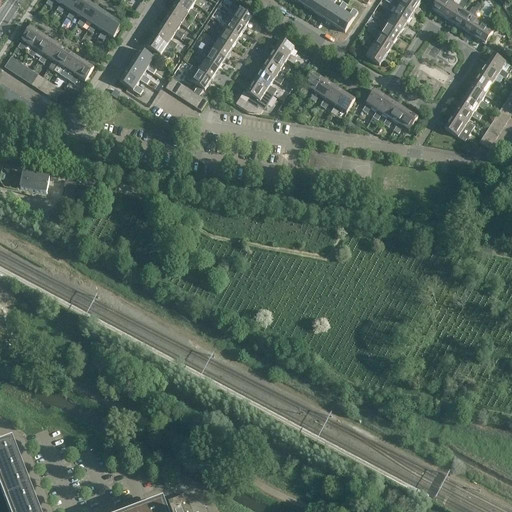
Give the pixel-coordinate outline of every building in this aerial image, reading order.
[(61,5),(64,0),(49,0),(46,5),(50,8),(55,1),(61,5)] [(71,12),(79,0),(64,0),(61,5),(56,12),(61,15),(65,8),(71,12)] [(81,19),(90,5),(81,0),(79,0),(71,12),(67,19),(71,22),(75,15),(81,19)] [(186,0),(178,0),(174,7),(188,16),(194,20),(197,16),(190,11),(194,5),(186,0)] [(186,0),(194,5),(201,10),(204,5),(197,1),(197,0),(186,0)] [(307,0),(303,7),(314,13),(322,0),(307,0)] [(322,0),(314,13),(324,20),(333,7),(336,0),(330,0),(328,4),(322,0)] [(403,0),(400,5),(413,14),(420,4),(414,0),(403,0)] [(439,0),(432,11),(443,19),(452,5),(455,0),(449,0),(448,3),(444,0),(439,0)] [(443,19),(454,26),(463,12),(467,6),(467,5),(469,1),(467,0),(465,0),(463,3),(458,9),(452,5),(443,19)] [(396,11),(393,16),(407,25),(413,14),(400,5),(392,1),(389,6),(396,11)] [(324,20),(334,27),(343,13),(347,7),(343,4),(339,11),(333,7),(324,20)] [(86,22),(92,25),(100,12),(90,5),(81,19),(77,26),(82,29),(86,22)] [(236,14),(233,20),(246,29),(253,18),(233,5),(231,8),(230,10),(236,14)] [(454,26),(464,33),(477,13),(477,12),(480,7),(476,5),(473,10),(469,16),(463,12),(454,26)] [(174,7),(168,17),(181,26),(188,30),(190,26),(184,22),(188,16),(174,7)] [(343,13),(334,27),(345,34),(358,13),(353,11),(349,17),(343,13)] [(97,29),(102,32),(111,19),(100,12),(92,25),(87,32),(92,36),(97,29)] [(390,20),(386,26),(400,35),(407,25),(393,16),(386,12),(384,16),(390,20)] [(464,33),(475,39),(483,26),(488,19),(477,13),(464,33)] [(230,25),(226,30),(239,39),(246,29),(233,20),(226,16),(223,20),(230,25)] [(168,17),(161,28),(174,37),(181,41),(182,39),(184,36),(177,32),(181,26),(168,17)] [(102,32),(99,37),(98,39),(102,42),(107,35),(114,40),(123,26),(111,19),(102,32)] [(383,31),(379,37),(393,46),(400,35),(386,26),(380,22),(377,27),(383,31)] [(483,26),(475,39),(485,46),(498,26),(494,23),(489,30),(483,26)] [(223,35),(219,41),(232,49),(239,39),(226,30),(219,26),(216,30),(223,35)] [(161,28),(154,38),(167,47),(174,51),(176,48),(177,47),(170,42),(174,37),(161,28)] [(26,45),(32,49),(41,36),(30,29),(17,49),(14,54),(18,56),(21,51),(22,52),(26,45)] [(377,41),(373,47),(387,56),(393,46),(379,37),(373,32),(370,37),(377,41)] [(37,52),(43,56),(52,43),(41,36),(32,49),(28,56),(33,59),(37,52)] [(89,42),(88,45),(92,48),(98,39),(99,37),(97,36),(94,41),(91,44),(89,42)] [(216,45),(212,51),(226,60),(232,49),(219,41),(212,36),(210,41),(216,45)] [(154,38),(147,49),(148,49),(152,52),(153,53),(167,62),(170,57),(164,53),(167,47),(154,38)] [(281,41),(273,53),(287,62),(293,66),(296,62),(289,57),(294,50),(281,41)] [(47,59),(53,63),(62,49),(52,43),(43,56),(39,63),(42,65),(47,59)] [(387,56),(373,47),(366,43),(363,47),(370,51),(365,58),(379,67),(387,56)] [(210,55),(206,61),(219,70),(226,60),(212,51),(206,47),(203,51),(210,55)] [(443,47),(436,59),(445,64),(451,52),(443,47)] [(53,73),(59,76),(72,56),(62,49),(53,63),(49,70),(53,73)] [(150,58),(153,53),(152,52),(148,49),(147,49),(144,54),(150,58)] [(140,52),(133,63),(146,71),(153,76),(156,71),(149,67),(153,60),(140,52)] [(273,53),(266,63),(286,76),(289,72),(283,68),(287,62),(273,53)] [(68,72),(74,76),(83,63),(72,56),(59,76),(64,79),(68,72)] [(203,66),(199,72),(212,80),(219,70),(206,61),(199,57),(196,61),(203,66)] [(492,57),(485,69),(503,80),(505,81),(508,77),(501,73),(506,66),(492,57)] [(5,69),(10,72),(16,62),(11,59),(4,69),(5,69)] [(10,72),(15,76),(21,65),(16,62),(10,72)] [(83,63),(74,76),(70,83),(74,86),(78,79),(85,84),(94,70),(83,63)] [(133,63),(126,73),(139,82),(146,86),(149,82),(142,77),(146,71),(133,63)] [(266,63),(260,74),(273,82),(280,87),(286,76),(266,63)] [(15,76),(20,79),(26,69),(22,66),(21,65),(15,76)] [(212,80),(199,72),(192,67),(189,72),(196,76),(192,83),(205,92),(212,80)] [(26,69),(20,79),(25,82),(31,72),(26,69)] [(485,69),(478,79),(491,88),(498,92),(501,87),(499,86),(503,80),(485,69)] [(31,72),(25,82),(26,83),(27,83),(33,73),(32,73),(31,72)] [(27,83),(31,87),(38,76),(33,73),(27,83)] [(139,82),(126,73),(119,84),(127,88),(139,97),(142,92),(135,88),(139,82)] [(260,74),(253,84),(273,97),(276,92),(269,88),(273,82),(260,74)] [(308,90),(314,94),(323,81),(313,74),(300,94),(304,97),(308,90)] [(31,87),(36,90),(43,79),(40,78),(38,76),(31,87)] [(36,90),(41,93),(47,82),(43,79),(36,90)] [(478,79),(471,90),(485,98),(491,103),(494,98),(487,94),(491,88),(478,79)] [(166,90),(171,93),(177,83),(172,80),(165,90),(166,90)] [(318,97),(325,101),(333,87),(323,81),(314,94),(310,101),(314,103),(318,97)] [(41,93),(45,96),(52,86),(47,82),(41,93)] [(171,93),(176,96),(182,86),(177,83),(171,93)] [(253,84),(246,94),(252,98),(248,103),(258,110),(259,108),(264,111),(266,107),(266,108),(273,97),(253,84)] [(52,86),(45,96),(46,96),(48,97),(54,87),(53,86),(52,86)] [(176,96),(181,100),(187,90),(182,86),(176,96)] [(48,97),(52,100),(59,90),(54,87),(48,97)] [(329,103),(335,108),(344,94),(333,87),(325,101),(320,107),(324,110),(329,103)] [(0,98),(0,99),(4,102),(11,92),(6,89),(0,98)] [(59,90),(52,100),(57,103),(59,100),(64,93),(63,93),(59,90)] [(181,100),(186,103),(193,93),(187,90),(181,100)] [(471,90),(464,100),(478,109),(485,113),(487,108),(481,104),(485,98),(471,90)] [(115,91),(111,97),(116,100),(120,94),(116,92),(115,91)] [(4,102),(9,106),(16,95),(11,92),(4,102)] [(371,108),(377,112),(386,99),(376,92),(362,112),(367,115),(371,108)] [(186,103),(191,106),(198,96),(193,93),(186,103)] [(344,94),(335,108),(331,114),(335,117),(339,110),(346,115),(355,101),(344,94)] [(9,106),(15,109),(21,99),(16,95),(9,106)] [(191,106),(196,110),(203,99),(198,96),(191,106)] [(15,109),(20,112),(26,102),(21,99),(15,109)] [(203,99),(196,110),(201,113),(207,103),(208,103),(203,99)] [(382,115),(387,119),(397,106),(386,99),(377,112),(373,119),(377,122),(382,115)] [(464,100),(458,110),(471,119),(478,123),(481,119),(474,115),(478,109),(464,100)] [(20,112),(25,115),(31,105),(26,102),(20,112)] [(503,108),(511,114),(511,106),(506,103),(503,108)] [(25,115),(30,119),(36,108),(31,105),(25,115)] [(392,122),(398,126),(407,112),(397,106),(387,119),(383,126),(388,129),(392,122)] [(30,119),(35,122),(41,112),(36,108),(30,119)] [(502,109),(501,110),(511,117),(511,116),(511,114),(503,108),(502,109)] [(458,110),(451,121),(471,134),(474,129),(467,125),(471,119),(458,110)] [(498,116),(508,122),(511,117),(501,110),(498,116)] [(41,112),(35,122),(40,125),(47,115),(46,115),(41,112)] [(407,112),(398,126),(393,133),(398,136),(402,129),(410,134),(419,120),(407,112)] [(495,120),(505,127),(508,122),(498,116),(496,119),(495,120)] [(492,125),(502,131),(505,127),(495,120),(492,125)] [(471,134),(451,121),(444,131),(464,144),(471,134)] [(489,129),(499,136),(502,131),(492,125),(489,129)] [(489,130),(488,131),(498,138),(499,137),(499,136),(489,129),(489,130)] [(485,136),(495,143),(498,138),(488,131),(485,136)] [(482,141),(492,147),(495,143),(485,136),(482,141)] [(486,149),(490,151),(492,147),(482,141),(479,145),(480,145),(483,147),(486,149)] [(475,147),(470,144),(467,150),(472,153),(475,147)] [(465,154),(472,156),(478,148),(475,147),(472,153),(467,150),(465,154)] [(503,164),(509,165),(511,153),(505,152),(503,164)] [(50,178),(46,177),(47,172),(29,169),(28,176),(24,175),(21,191),(47,195),(49,180),(50,178)] [(62,199),(74,201),(77,186),(65,183),(62,199)] [(10,442),(0,435),(0,482),(11,511),(38,511),(19,461),(19,459),(16,460),(13,452),(2,456),(1,453),(8,451),(6,444),(10,442)] [(192,511),(186,495),(169,502),(172,511),(192,511)]
